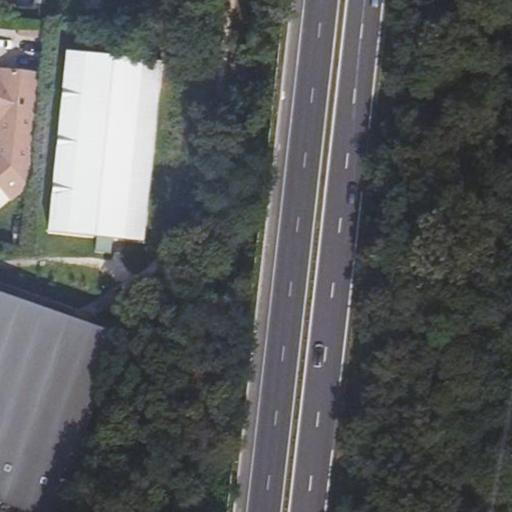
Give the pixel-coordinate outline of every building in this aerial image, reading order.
[(186,21),(171,19),(170,35),(183,37),(186,21)] [(19,38),(44,41),(46,30),(20,27),(19,38)] [(6,87),(0,85),(0,200),(20,186),(36,76),(7,71),(6,87)] [(103,243),(133,247),(158,92),(62,79),(39,234),(87,241),(84,256),(100,258),(103,243)] [(0,488),(10,492),(59,508),(114,338),(0,300),(0,488)] [(0,511),(2,511),(10,492),(0,488),(0,511)]
